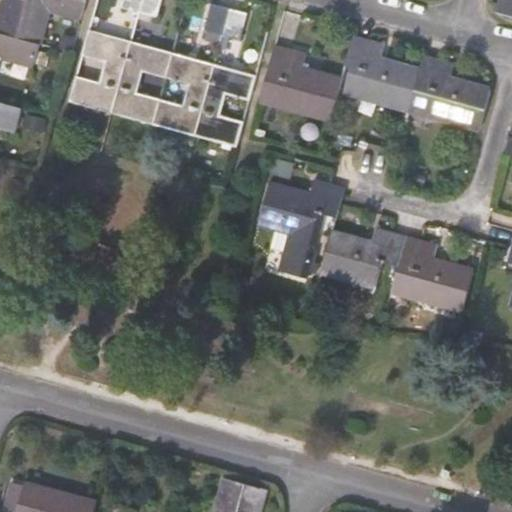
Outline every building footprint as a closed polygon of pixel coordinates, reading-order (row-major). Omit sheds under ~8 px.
[(6,0),(0,23),(0,31),(20,37),(29,0),(6,0)] [(81,18),(86,0),(29,0),(20,37),(41,43),(50,10),(81,18)] [(162,0),(124,0),(123,6),(158,16),(162,0)] [(511,0),(504,0),(501,12),(511,14),(511,0)] [(213,3),(206,28),(241,38),(248,13),(213,3)] [(71,101),(113,112),(132,41),(91,30),(84,55),(106,62),(101,81),(78,75),(71,101)] [(0,125),(17,130),(23,107),(0,100),(0,62),(1,57),(34,66),(41,43),(20,37),(0,31),(0,125)] [(481,129),(492,89),(451,78),(456,63),(425,55),(421,70),(381,59),(385,43),(355,35),(347,64),(352,66),(346,91),(481,129)] [(113,112),(154,123),(161,98),(139,92),(145,71),(167,77),(173,52),(132,41),(113,112)] [(307,53),(291,49),(276,45),(261,100),(332,119),(343,79),(303,68),(307,53)] [(154,123),(197,135),(215,64),(173,52),(167,77),(190,83),(184,104),(161,98),(154,123)] [(257,74),(215,64),(197,135),(238,145),(241,134),(244,121),(222,114),(227,93),(250,99),(257,74)] [(48,120),(27,114),(23,128),(45,133),(48,120)] [(315,179),(311,193),(272,183),(261,220),(279,225),(273,245),(289,249),(284,269),(308,276),(314,256),(326,212),(338,216),(345,188),(315,179)] [(334,231),(323,270),(376,285),(383,261),(399,265),(393,289),(464,309),(474,270),(435,259),(438,245),(377,229),(373,242),(334,231)] [(260,511),(267,488),(227,478),(217,511),(260,511)] [(94,511),(98,502),(28,483),(27,486),(17,483),(9,511),(94,511)]
